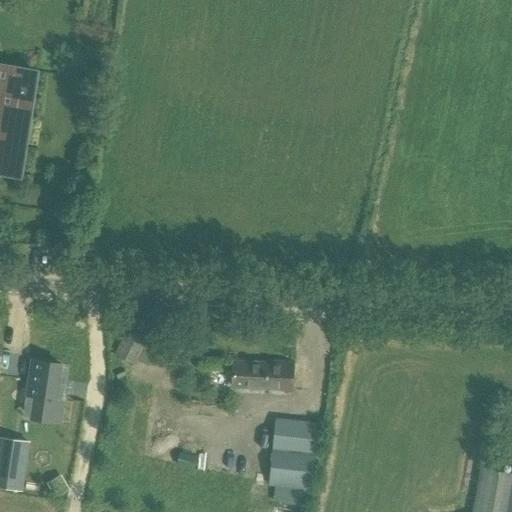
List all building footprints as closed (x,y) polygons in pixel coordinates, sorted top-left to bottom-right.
[(0,171),(20,175),(24,147),(12,146),(12,145),(16,116),(29,118),(36,72),(9,67),(0,66),(0,171)] [(115,355),(129,362),(140,338),(126,331),(115,355)] [(293,363),(268,361),(267,363),(234,362),(233,386),(284,389),(284,391),(292,391),(293,363)] [(60,368),(34,363),(26,400),(34,401),(30,420),(56,426),(64,391),(56,389),(60,368)] [(269,485),(274,485),(309,488),(310,489),(316,423),(276,419),(269,485)] [(27,442),(0,437),(0,486),(20,490),(27,442)] [(179,453),(176,466),(194,470),(196,456),(179,453)] [(504,511),(511,473),(482,468),(474,511),(504,511)]
